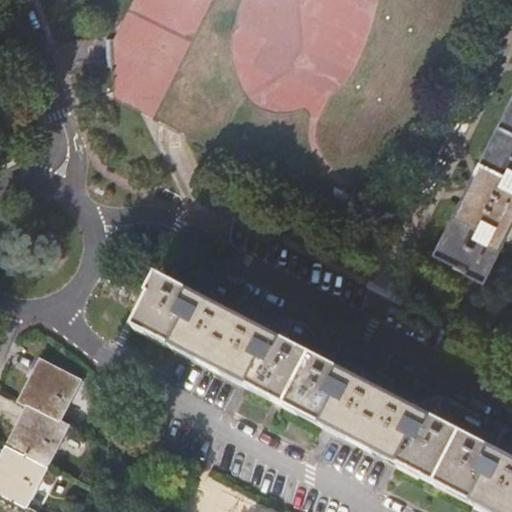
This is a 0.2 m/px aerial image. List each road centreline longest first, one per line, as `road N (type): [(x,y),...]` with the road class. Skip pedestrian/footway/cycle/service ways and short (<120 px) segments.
road 1 (residential): [(481,390),(123,204),(91,209)]
road 2 (residential): [(55,309),(133,381),(380,511)]
road 3 (residential): [(16,0),(66,136),(69,157),(54,180)]
road 4 (residential): [(55,309),(76,297),(100,256),(91,209)]
